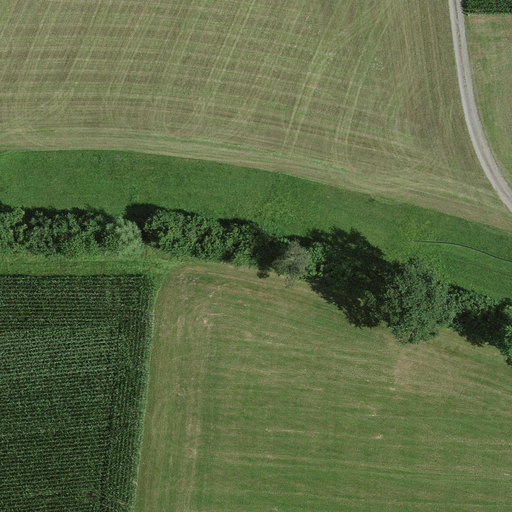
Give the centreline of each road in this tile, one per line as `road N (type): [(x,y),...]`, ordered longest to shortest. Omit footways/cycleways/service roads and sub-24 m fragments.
road 1 (track): [(230,276),(511,365)]
road 2 (track): [(511,202),(472,117),(455,0)]
